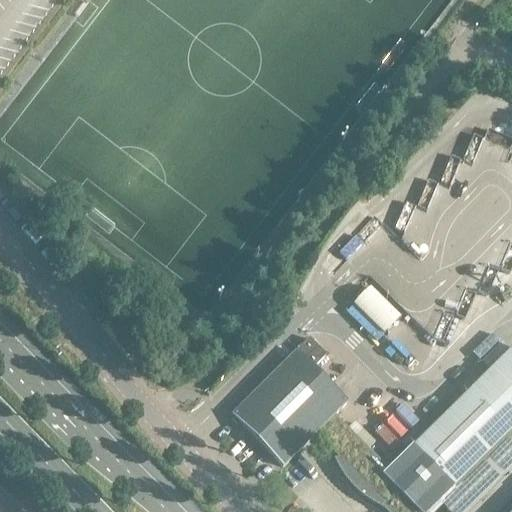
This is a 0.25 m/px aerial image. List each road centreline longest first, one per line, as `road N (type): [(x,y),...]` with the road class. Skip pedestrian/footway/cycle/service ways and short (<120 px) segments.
road 1 (unclassified): [(167,426),(325,228),(452,49),(511,70)]
road 2 (unclassified): [(167,426),(0,215)]
road 3 (primary): [(166,511),(0,344)]
road 4 (primary): [(0,418),(92,511)]
